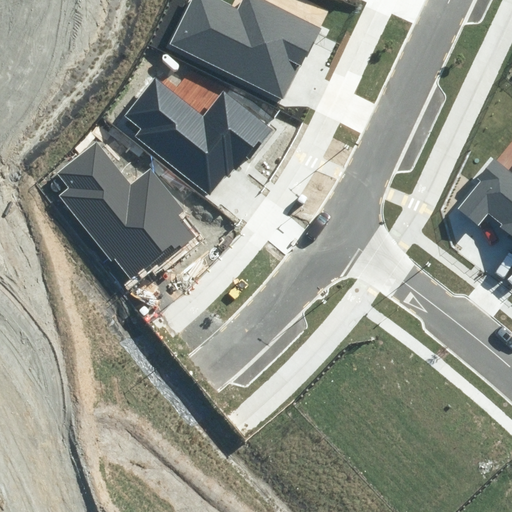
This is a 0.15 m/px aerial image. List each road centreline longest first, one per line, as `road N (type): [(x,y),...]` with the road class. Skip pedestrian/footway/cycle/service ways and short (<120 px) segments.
road 1 (tertiary): [(335,236),(450,0)]
road 2 (residential): [(14,511),(79,488),(205,371)]
road 3 (residential): [(335,236),(511,371)]
road 4 (tertiary): [(205,371),(297,285),(335,236)]
